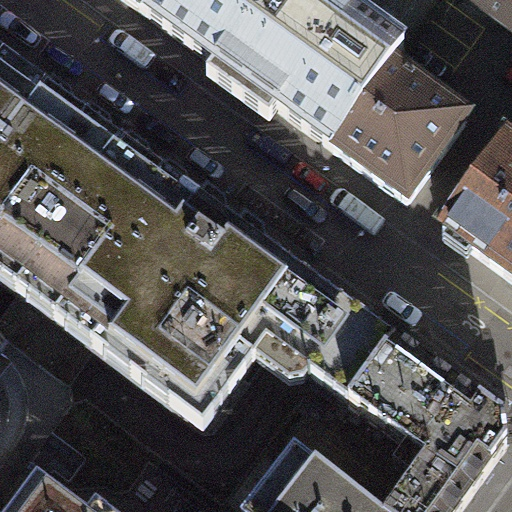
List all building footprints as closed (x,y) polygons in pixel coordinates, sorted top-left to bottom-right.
[(115,0),(179,47),(210,69),(261,0),(115,0)] [(511,0),(458,0),(470,8),(511,37),(511,0)] [(353,50),(310,19),(252,100),(400,206),(458,126),(421,99),(353,50)] [(0,150),(41,94),(0,64),(0,150)] [(342,410),(388,347),(260,254),(41,94),(0,150),(0,299),(197,442),(250,367),(289,396),(306,387),(342,410)] [(511,139),(505,135),(436,235),(511,288),(511,139)] [(491,421),(388,347),(342,410),(370,429),(419,466),(396,502),(387,511),(359,511),(304,471),(287,459),(247,511),(63,511),(29,486),(10,511),(452,511),(495,445),(491,421)]
